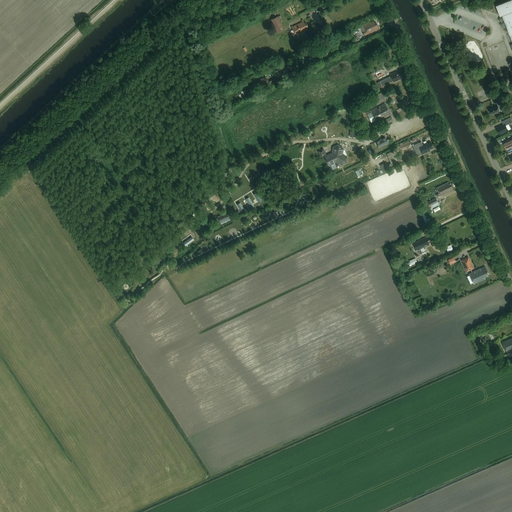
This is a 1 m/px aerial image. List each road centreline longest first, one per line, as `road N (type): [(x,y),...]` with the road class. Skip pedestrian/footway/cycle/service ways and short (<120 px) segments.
road 1 (unclassified): [(511,283),(384,0)]
road 2 (track): [(366,142),(294,142),(251,162),(226,197),(168,248),(166,257),(175,250)]
road 3 (track): [(0,147),(139,21)]
road 4 (track): [(119,0),(0,110)]
